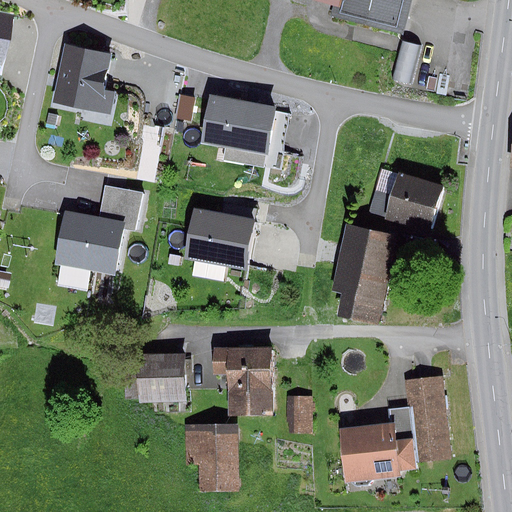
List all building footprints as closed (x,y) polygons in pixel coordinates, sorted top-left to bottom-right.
[(314,0),(346,9),(348,0),(314,0)] [(348,0),(346,9),(343,20),(409,37),(415,0),(348,0)] [(115,56),(70,46),(58,102),(113,114),(117,93),(108,91),(115,56)] [(182,94),(178,118),(193,121),(197,97),(182,94)] [(280,109),(215,96),(206,142),(271,155),(280,109)] [(60,115),(51,113),(48,125),(58,127),(60,115)] [(447,185),(403,174),(391,220),(435,231),(447,185)] [(109,186),(103,218),(133,223),(144,225),(149,193),(109,186)] [(222,213),(201,209),(192,259),(257,271),(266,222),(258,221),(260,210),(224,203),(222,213)] [(103,218),(72,213),(63,263),(124,274),(133,223),(103,218)] [(404,236),(350,225),(336,294),(348,297),(345,314),(387,322),(404,236)] [(10,274),(0,271),(0,286),(7,288),(10,274)] [(280,347),(220,347),(220,375),(236,375),(236,415),(280,415),(280,347)] [(147,360),(129,360),(130,397),(142,396),(142,404),(195,402),(193,354),(147,356),(147,360)] [(444,376),(410,380),(413,407),(417,439),(420,462),(454,458),(444,376)] [(316,396),(289,395),(289,423),(293,423),(293,433),(315,434),(316,396)] [(394,410),(395,424),(401,423),(403,441),(417,439),(413,407),(394,410)] [(395,424),(346,429),(351,482),(354,482),(359,486),(372,485),(376,479),(407,476),(407,471),(421,470),(420,462),(417,439),(403,441),(401,423),(395,424)] [(243,424),(187,424),(187,464),(205,464),(205,491),(243,490),(243,424)]
